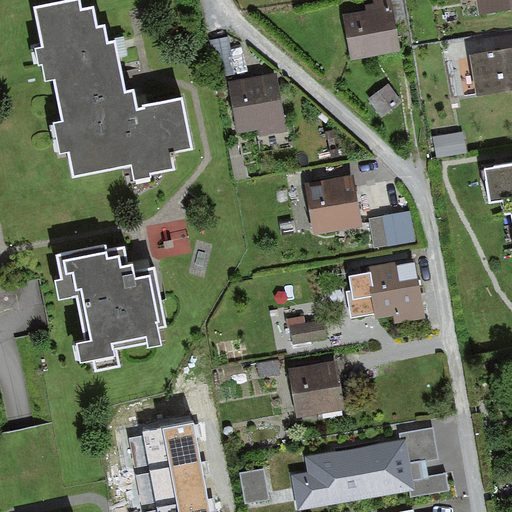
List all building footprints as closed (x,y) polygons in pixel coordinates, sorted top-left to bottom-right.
[(368,11),(343,15),(350,59),(399,51),(390,0),(374,0),(375,3),(367,4),(368,11)] [(511,0),(475,0),(478,17),(511,12),(511,0)] [(75,1),(31,9),(38,49),(31,51),(38,86),(49,84),(57,125),(49,126),(56,159),(65,157),(69,181),(127,170),(130,183),(171,176),(167,156),(188,152),(179,104),(133,112),(130,95),(121,97),(110,45),(104,47),(100,31),(94,32),(89,11),(77,13),(75,1)] [(511,51),(471,58),(477,95),(511,88),(511,51)] [(269,79),(229,89),(239,133),(280,123),(269,79)] [(390,83),(368,98),(382,118),(404,102),(390,83)] [(462,132),(433,138),(437,159),(467,153),(462,132)] [(489,202),(504,200),(506,212),(511,211),(511,162),(483,167),(489,202)] [(352,176),(304,185),(314,235),(361,226),(352,176)] [(417,240),(411,213),(371,219),(375,248),(417,240)] [(98,256),(66,263),(92,376),(123,369),(118,349),(157,340),(142,271),(103,279),(98,256)] [(426,317),(415,258),(363,268),(364,274),(350,276),(353,291),(347,292),(352,318),(375,314),(376,319),(394,315),(395,322),(426,317)] [(304,316),(285,320),(287,330),(291,329),(294,346),(327,339),(323,320),(305,323),(304,316)] [(338,360),(289,369),(298,418),(347,410),(338,360)] [(211,511),(194,422),(141,432),(142,436),(129,439),(135,469),(147,466),(148,472),(135,474),(142,506),(155,503),(157,510),(146,511),(211,511)] [(398,432),(399,440),(405,439),(414,488),(408,489),(410,498),(450,492),(447,474),(427,478),(425,463),(441,460),(436,426),(398,432)] [(292,476),(299,511),(408,489),(414,488),(405,439),(399,440),(306,457),(309,472),(292,476)] [(264,470),(239,474),(245,503),(269,499),(264,470)]
